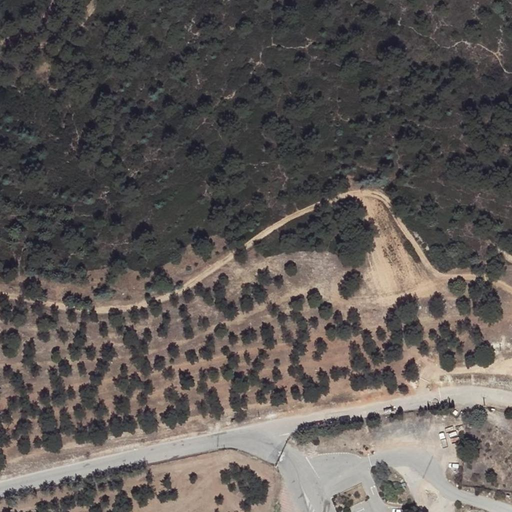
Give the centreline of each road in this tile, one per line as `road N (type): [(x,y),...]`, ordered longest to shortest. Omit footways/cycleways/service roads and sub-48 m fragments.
road 1 (track): [(511,291),(482,277),(434,271),(390,202),(353,191),(274,226),(181,292),(124,310),(0,294)]
road 2 (unclassified): [(444,393),(0,490)]
